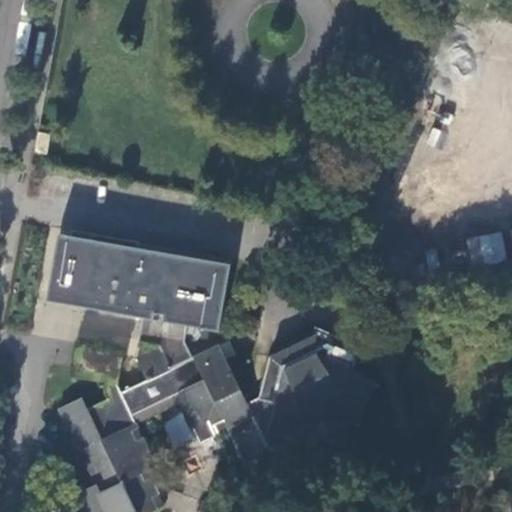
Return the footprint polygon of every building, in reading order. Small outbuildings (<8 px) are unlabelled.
[(72,235),(58,232),(53,263),(46,299),(100,309),(103,291),(63,284),(72,235)] [(466,239),(472,266),(506,259),(500,232),(466,239)] [(200,257),(72,235),(63,284),(103,291),(100,309),(153,318),(163,320),(159,343),(161,346),(171,368),(193,358),(185,341),(188,324),(205,327),(214,278),(197,275),(200,257)] [(231,263),(200,257),(197,275),(214,278),(205,327),(219,329),(231,263)] [(163,320),(153,318),(149,341),(159,343),(163,320)] [(85,463),(96,485),(63,501),(68,511),(153,511),(165,506),(149,471),(158,467),(138,424),(184,402),(194,425),(202,442),(219,435),(229,430),(248,470),(274,458),(277,463),(313,446),(312,444),(326,438),(328,444),(348,435),(350,434),(347,427),(361,421),(379,379),(355,368),(364,348),(316,325),(315,334),(271,355),(260,397),(247,402),(220,345),(193,358),(171,368),(161,346),(137,357),(148,380),(123,393),(116,378),(106,376),(104,392),(108,399),(89,408),(83,397),(59,409),(76,444),(80,442),(90,460),(85,463)] [(74,370),(106,376),(116,378),(121,349),(79,342),(74,370)] [(202,442),(194,425),(169,437),(181,460),(198,452),(207,469),(230,459),(219,435),(202,442)] [(346,443),(348,435),(328,444),(338,447),(346,443)]
